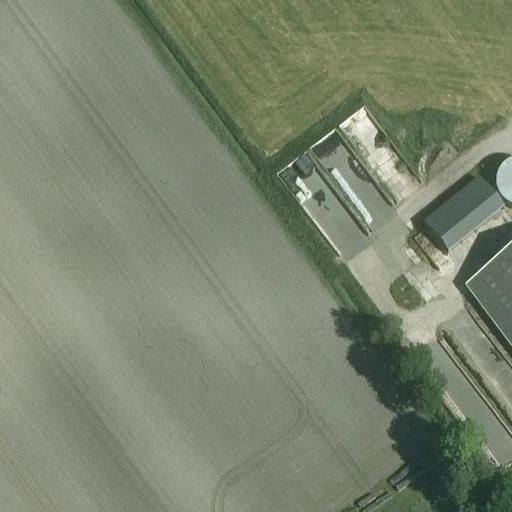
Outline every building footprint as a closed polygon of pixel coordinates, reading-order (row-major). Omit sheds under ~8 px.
[(344,124),(351,142),(375,132),(368,114),(344,124)] [(379,188),(351,142),(321,160),(349,207),(379,188)] [(511,166),(503,170),(494,184),(498,201),(511,212),(511,211),(511,166)] [(476,180),(416,219),(439,253),(498,214),(476,180)] [(511,254),(466,288),(511,350),(511,254)]
